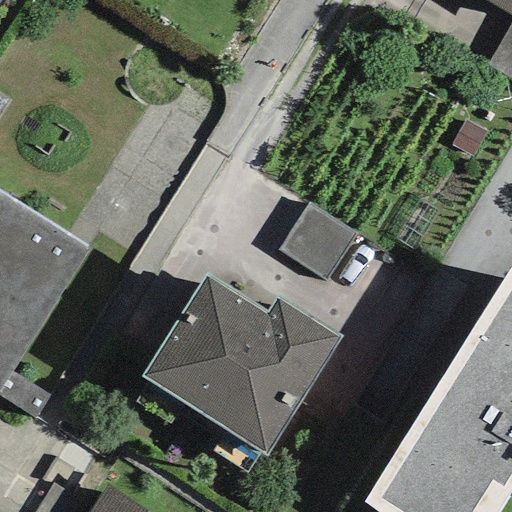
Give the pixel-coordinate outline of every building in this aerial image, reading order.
[(511,0),(484,0),(511,16),(511,0)] [(511,24),(486,66),(511,82),(511,24)] [(0,115),(10,101),(0,94),(0,115)] [(0,193),(0,389),(10,372),(88,250),(0,193)] [(277,251),(325,281),(356,233),(308,203),(277,251)] [(497,511),(511,489),(511,268),(363,503),(375,511),(497,511)] [(206,273),(141,377),(266,456),(341,337),(276,298),(266,313),(206,273)] [(107,429),(10,372),(0,389),(0,395),(94,450),(107,429)] [(88,511),(91,508),(54,484),(36,511),(88,511)] [(146,511),(106,485),(91,508),(88,511),(146,511)]
